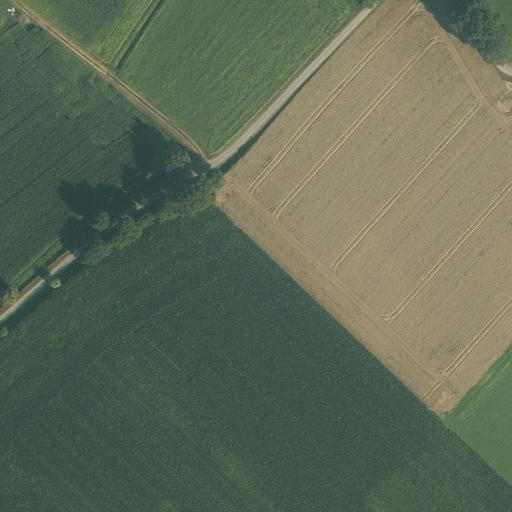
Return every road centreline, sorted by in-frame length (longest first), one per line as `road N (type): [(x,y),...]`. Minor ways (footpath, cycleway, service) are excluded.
road 1 (residential): [(376,0),(217,161),(91,241),(0,324)]
road 2 (track): [(217,161),(13,0)]
